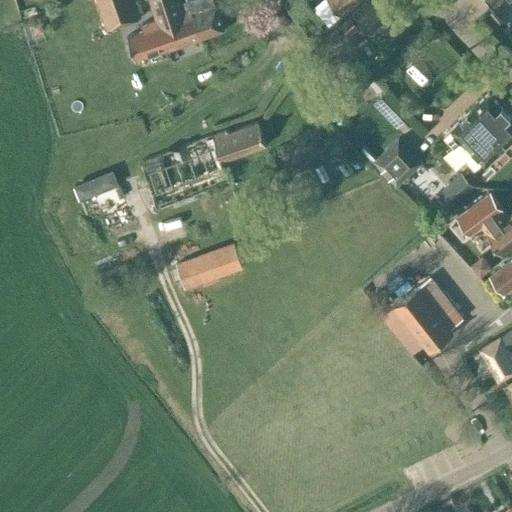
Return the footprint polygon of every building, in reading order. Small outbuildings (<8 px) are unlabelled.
[(96,0),(106,29),(140,18),(134,0),(96,0)] [(145,32),(128,38),(136,61),(201,38),(186,0),(181,0),(179,1),(178,0),(148,0),(156,22),(143,27),(145,32)] [(212,0),(186,0),(201,38),(223,30),(212,0)] [(292,0),(284,6),(296,22),(312,10),(304,0),(292,0)] [(320,0),(312,8),(328,26),(340,15),(358,0),(320,0)] [(404,4),(399,0),(366,0),(352,13),(353,14),(341,25),(351,36),(360,28),(357,25),(360,22),(371,34),(379,27),(387,36),(398,25),(391,17),(404,4)] [(511,0),(484,0),(511,33),(511,0)] [(346,68),(336,56),(326,65),(335,76),(346,68)] [(334,78),(327,71),(320,77),(326,84),(334,78)] [(485,164),(511,138),(511,118),(488,93),(451,129),(452,130),(444,138),(451,145),(442,154),(455,167),(464,159),(474,169),(482,162),(485,164)] [(265,145),(257,122),(214,136),(213,134),(140,161),(158,208),(230,182),(222,160),(265,145)] [(421,161),(397,138),(372,162),(395,186),(421,161)] [(440,216),(472,185),(460,173),(428,203),(440,216)] [(489,191),(457,215),(470,233),(480,226),(486,234),(485,235),(501,255),(511,246),(511,213),(505,219),(498,212),(502,209),(489,191)] [(185,289),(243,268),(233,242),(175,263),(185,289)] [(488,275),(502,294),(511,286),(511,259),(511,258),(488,275)] [(462,318),(430,277),(417,286),(393,304),(381,314),(411,352),(423,343),(429,350),(453,332),(450,328),(462,318)] [(508,347),(511,344),(511,327),(500,335),(508,347)] [(481,349),(498,380),(511,371),(511,360),(499,339),(481,349)]
